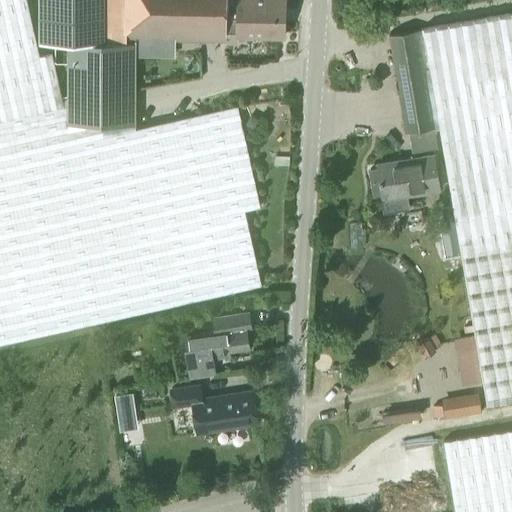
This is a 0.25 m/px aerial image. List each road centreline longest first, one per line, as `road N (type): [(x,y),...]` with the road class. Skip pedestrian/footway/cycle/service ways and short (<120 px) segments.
road 1 (unclassified): [(291,494),(319,0)]
road 2 (track): [(317,36),(511,5)]
